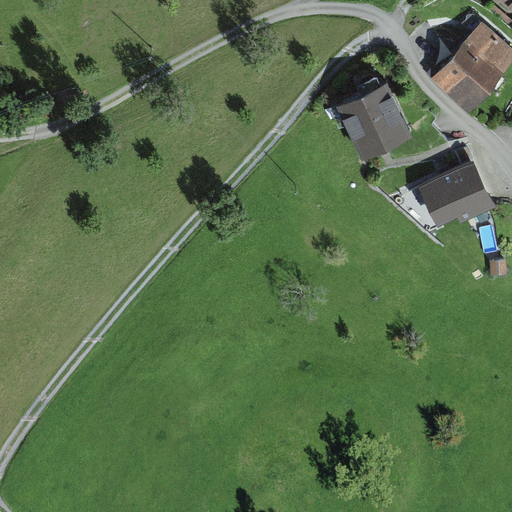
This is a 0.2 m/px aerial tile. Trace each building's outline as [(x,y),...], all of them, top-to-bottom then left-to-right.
[(511,0),(500,0),(511,10),(511,0)] [(511,64),(511,55),(482,29),(436,80),(471,111),(511,64)] [(410,137),(385,81),(335,103),(360,159),(410,137)] [(492,211),(474,168),(422,190),(436,224),(458,214),(462,223),(492,211)] [(505,256),(491,256),(492,269),(506,268),(505,256)]
